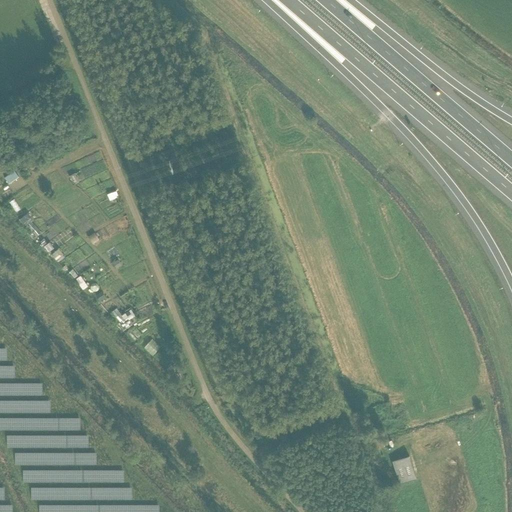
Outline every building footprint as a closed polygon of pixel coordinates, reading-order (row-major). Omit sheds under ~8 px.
[(14,171),(5,178),(9,184),(19,177),(14,171)] [(27,182),(9,198),(25,215),(42,198),(27,182)] [(42,241),(54,251),(60,243),(59,240),(51,233),(50,230),(43,233),(51,224),(49,219),(44,215),(50,212),(47,204),(43,201),(41,203),(44,211),(31,216),(29,214),(19,218),(20,221),(30,229),(40,238),(42,241)] [(56,250),(51,254),(56,260),(61,255),(56,250)] [(159,323),(147,326),(150,338),(162,335),(159,323)] [(160,349),(153,353),(156,359),(163,355),(160,349)] [(165,367),(170,362),(165,356),(160,360),(165,367)] [(415,478),(408,455),(391,460),(398,483),(415,478)]
